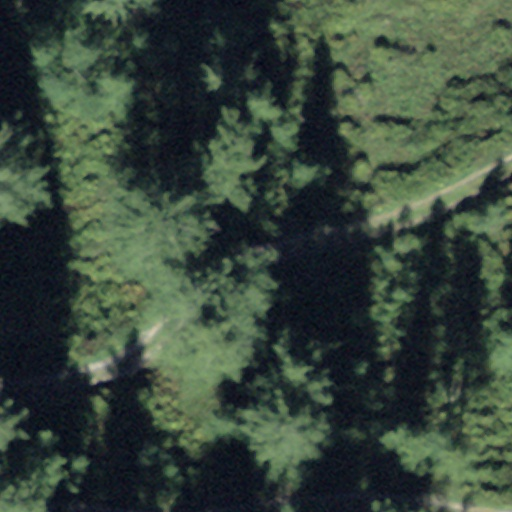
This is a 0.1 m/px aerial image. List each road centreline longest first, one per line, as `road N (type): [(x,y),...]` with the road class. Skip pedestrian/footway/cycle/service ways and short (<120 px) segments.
road 1 (track): [(511,176),(414,237),(277,281),(164,363),(0,394)]
road 2 (track): [(0,506),(175,504),(256,477),(389,479),(511,502)]
